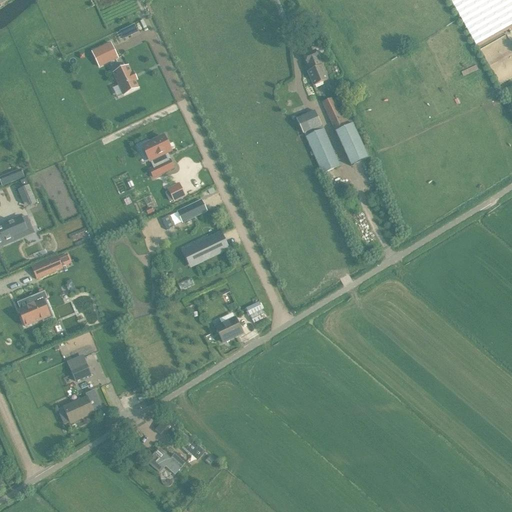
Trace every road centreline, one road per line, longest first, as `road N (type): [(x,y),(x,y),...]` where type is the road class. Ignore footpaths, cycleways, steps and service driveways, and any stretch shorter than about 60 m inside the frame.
road 1 (residential): [(143,19),(286,325)]
road 2 (unclassified): [(35,480),(286,325)]
road 3 (unclassified): [(286,325),(511,186)]
